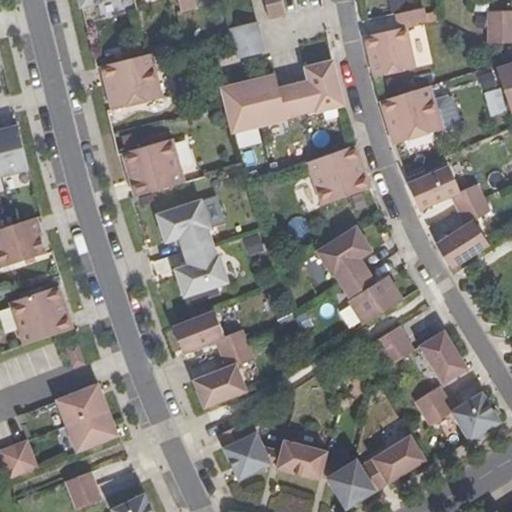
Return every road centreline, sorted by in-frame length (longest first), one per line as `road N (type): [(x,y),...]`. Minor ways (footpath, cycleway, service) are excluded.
road 1 (residential): [(33,0),(81,219),(203,511)]
road 2 (residential): [(511,396),(380,163),(341,0)]
